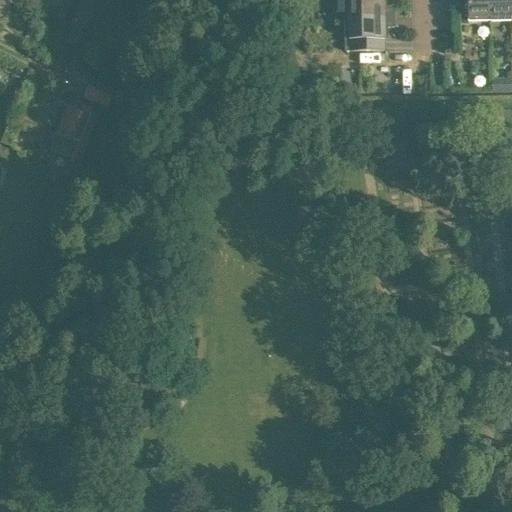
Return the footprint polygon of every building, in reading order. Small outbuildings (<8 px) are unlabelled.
[(342,0),(343,18),(393,17),(393,6),(386,6),(383,4),(382,0),(342,0)] [(489,22),(488,0),(466,0),(467,22),(489,22)] [(488,0),(489,22),(511,22),(510,0),(488,0)] [(135,4),(125,25),(146,36),(156,15),(135,4)] [(393,17),(343,18),(344,52),(383,52),(384,31),(386,28),(394,28),(393,17)] [(87,85),(80,99),(100,108),(107,93),(87,85)] [(8,127),(39,138),(47,115),(17,104),(8,127)] [(66,107),(51,152),(79,162),(88,136),(84,135),(91,115),(66,107)]
